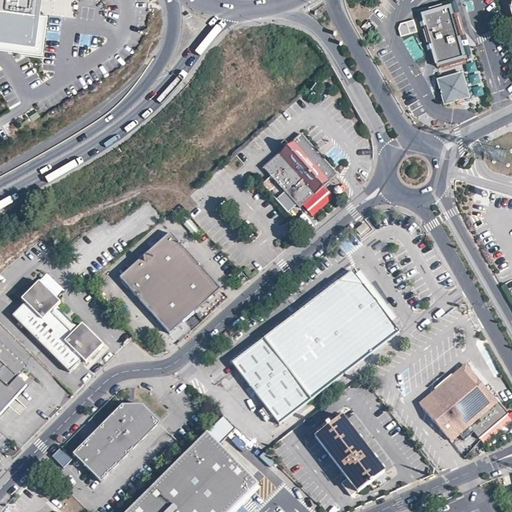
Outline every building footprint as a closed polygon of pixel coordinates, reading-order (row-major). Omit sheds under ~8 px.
[(0,0),(0,47),(39,53),(44,14),(35,13),(31,12),(32,0),(0,0)] [(56,0),(53,14),(68,18),(72,0),(56,0)] [(428,22),(426,22),(440,69),(441,69),(470,59),(468,51),(456,13),(454,14),(451,6),(426,14),(428,22)] [(414,22),(406,24),(410,36),(418,34),(414,22)] [(465,68),(474,97),(484,94),(475,64),(465,68)] [(437,79),(445,105),(470,97),(463,71),(437,79)] [(262,170),(269,179),(264,183),(261,185),(286,214),(289,211),(294,207),(297,210),(335,177),(300,137),(262,170)] [(368,228),(364,224),(357,230),(361,235),(368,228)] [(339,243),(347,253),(361,242),(353,232),(339,243)] [(168,334),(219,290),(170,234),(119,279),(168,334)] [(359,277),(354,270),(286,321),(232,362),(235,366),(278,423),(333,382),(400,332),(390,318),(363,283),(359,277)] [(395,315),(364,274),(359,277),(363,283),(390,318),(395,315)] [(61,290),(51,280),(44,286),(55,297),(61,290)] [(82,324),(74,333),(52,311),(61,303),(55,297),(44,286),(39,281),(22,299),(25,303),(12,316),(69,372),(82,360),(86,363),(103,345),(82,324)] [(17,377),(26,367),(0,344),(0,415),(27,386),(17,377)] [(493,403),(468,369),(438,391),(440,393),(464,375),(474,388),(477,385),(482,391),(479,394),(488,407),(493,403)] [(506,420),(493,403),(488,407),(479,394),(482,391),(477,385),(474,388),(464,375),(440,393),(438,391),(419,405),(448,443),(456,436),(461,443),(471,436),(476,442),(506,420)] [(101,483),(160,423),(142,405),(122,405),(73,455),(101,483)] [(358,495),(385,475),(358,439),(342,418),(315,438),(358,495)] [(127,511),(229,511),(258,484),(208,434),(173,468),(127,511)] [(61,448),(51,457),(62,468),(71,459),(61,448)]
